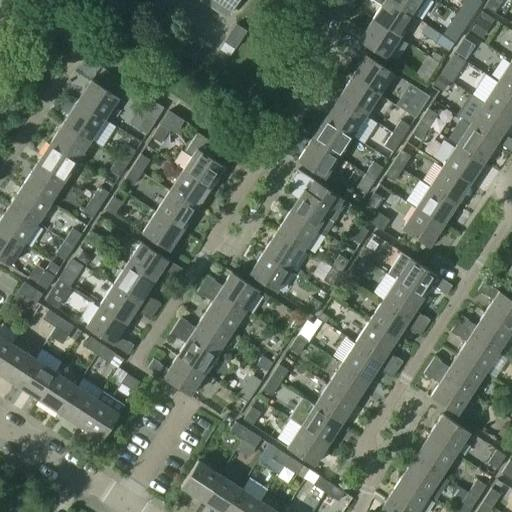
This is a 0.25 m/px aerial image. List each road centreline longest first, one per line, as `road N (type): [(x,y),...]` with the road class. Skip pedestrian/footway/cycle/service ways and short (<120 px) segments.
road 1 (residential): [(356,511),(370,473),(365,438),(509,217),(503,181),(511,169)]
road 2 (residential): [(250,163),(91,55),(70,65),(0,172)]
road 3 (residential): [(181,402),(136,362),(214,236)]
road 4 (residential): [(271,154),(330,67),(324,35),(347,0)]
road 5 (residential): [(0,422),(139,511)]
road 6 (residential): [(271,154),(289,166),(236,251),(214,236)]
